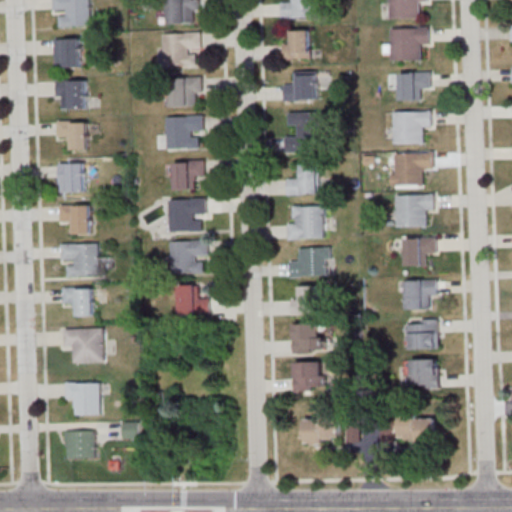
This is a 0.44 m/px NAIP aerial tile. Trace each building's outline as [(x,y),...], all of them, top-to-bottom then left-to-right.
[(92,0),(54,0),(54,12),(62,12),(62,26),(93,26),(92,0)] [(201,0),(168,0),(169,23),(202,23),(201,0)] [(315,0),(283,0),(284,18),(315,18),(315,0)] [(390,0),(391,19),(419,19),(419,7),(428,7),(428,0),(390,0)] [(421,60),(421,48),(430,48),(430,26),(393,27),(393,39),(386,39),(386,57),(392,57),(392,60),(421,60)] [(285,40),(285,58),(312,58),(312,29),(295,29),(295,40),(285,40)] [(165,66),(202,66),(202,32),(165,32),(165,66)] [(84,38),(56,38),(56,67),(84,67),(84,38)] [(321,99),(321,71),(296,71),(296,81),(286,81),(286,99),(321,99)] [(422,100),(422,89),(432,89),(432,72),(400,72),(400,100),(422,100)] [(172,105),(203,105),(203,76),(172,76),(172,105)] [(89,109),(89,79),(58,80),(58,109),(89,109)] [(287,151),(325,151),(325,111),(289,112),(289,124),(297,124),(297,135),(287,135),(287,151)] [(433,131),(433,111),(395,111),(395,143),(424,143),(424,131),(433,131)] [(169,115),(169,147),(205,147),(205,115),(169,115)] [(70,149),(90,149),(90,120),(59,120),(59,139),(70,139),(70,149)] [(425,185),(425,172),(435,172),(435,152),(393,152),(393,185),(425,185)] [(176,161),(176,189),(197,189),(197,178),(207,178),(207,161),(176,161)] [(88,162),(60,162),(60,191),(88,191),(88,162)] [(321,164),(301,164),(301,175),(290,175),(290,194),(321,194),(321,164)] [(398,194),(398,227),(427,227),(427,214),(436,214),(436,194),(398,194)] [(207,198),(171,198),(171,230),(207,230),(207,198)] [(94,205),(62,205),(62,224),(72,224),(72,233),(94,233),(94,205)] [(327,206),(290,206),(290,238),(327,238),(327,206)] [(406,265),(427,265),(427,255),(438,255),(438,237),(406,237),(406,265)] [(172,240),(172,273),(208,273),(208,239),(172,240)] [(101,275),(101,243),(63,243),(63,263),(71,263),(71,275),(101,275)] [(291,257),(292,276),(333,275),(333,247),(301,247),(301,257),(291,257)] [(408,279),(408,308),(430,308),(430,298),(438,298),(438,279),(408,279)] [(213,314),(213,296),(201,296),(201,284),(180,284),(180,314),(213,314)] [(294,314),(320,314),(320,285),(303,285),(303,296),(294,296),(294,314)] [(97,315),(97,287),(65,287),(65,305),(76,305),(76,315),(97,315)] [(408,319),(408,348),(439,348),(439,319),(408,319)] [(295,323),(295,352),(324,352),(324,323),(295,323)] [(66,327),(66,349),(76,349),(76,362),(106,362),(106,327),(66,327)] [(411,388),(441,388),(441,359),(411,359),(411,388)] [(296,362),(296,390),(326,390),(326,362),(296,362)] [(104,414),(104,382),(68,382),(68,403),(78,403),(78,414),(104,414)] [(343,414),(305,415),(306,442),(344,442),(343,414)] [(400,414),(400,426),(382,426),(382,442),(398,442),(398,443),(438,442),(437,414),(400,414)] [(140,436),(140,421),(125,421),(125,436),(140,436)] [(361,441),(361,421),(348,421),(348,441),(361,441)] [(98,430),(67,430),(67,458),(98,458),(98,430)]
